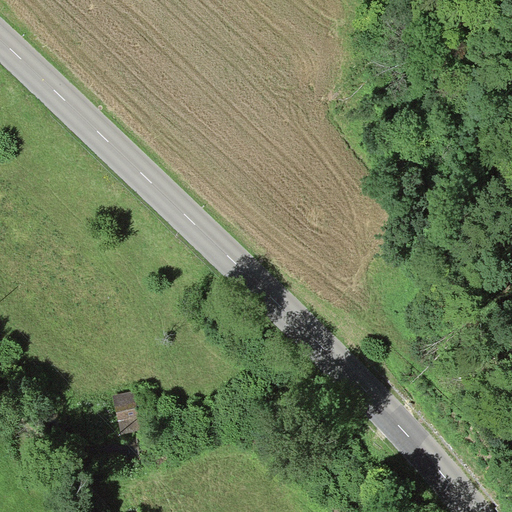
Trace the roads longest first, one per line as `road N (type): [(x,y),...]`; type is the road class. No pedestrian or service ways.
road 1 (secondary): [(468,511),(417,443),(0,39)]
road 2 (track): [(110,511),(0,381)]
